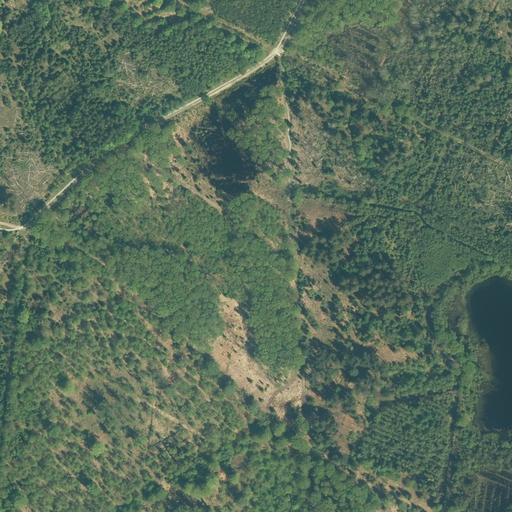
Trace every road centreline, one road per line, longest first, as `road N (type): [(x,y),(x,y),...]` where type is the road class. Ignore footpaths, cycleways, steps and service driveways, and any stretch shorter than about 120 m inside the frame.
road 1 (track): [(307,446),(107,264),(24,230)]
road 2 (track): [(24,230),(124,144),(278,54)]
road 3 (track): [(278,54),(511,169)]
